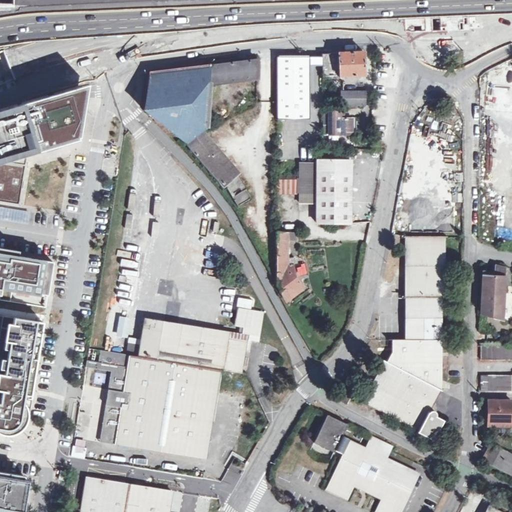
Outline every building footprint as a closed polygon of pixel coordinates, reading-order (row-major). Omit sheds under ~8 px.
[(443,17),(406,18),(406,33),(443,32),(443,17)] [(363,52),(338,53),(339,78),(342,78),(342,75),(363,75),(363,52)] [(321,54),(321,75),(336,75),(336,78),(339,78),(338,53),(321,54)] [(298,57),(276,57),(276,120),(308,120),(309,65),(298,65),(298,57)] [(256,59),(208,65),(207,83),(256,77),(256,59)] [(207,83),(208,65),(151,73),(144,110),(186,143),(200,132),(206,127),(207,83)] [(340,105),(365,105),(365,91),(345,91),(345,83),(340,83),(340,105)] [(64,92),(79,140),(88,85),(64,92)] [(0,163),(24,156),(27,155),(47,149),(45,145),(56,142),(58,146),(79,140),(64,92),(0,109),(0,163)] [(354,119),(343,119),(343,111),(339,111),(328,111),(328,124),(324,125),(324,134),(354,134),(354,119)] [(209,171),(213,174),(224,188),(225,188),(229,194),(243,186),(236,174),(236,172),(200,132),(186,143),(190,148),(192,151),(209,171)] [(23,164),(24,156),(0,163),(0,201),(19,204),(25,165),(23,164)] [(316,160),(316,162),(316,204),(316,223),(350,223),(351,160),(316,160)] [(316,204),(316,162),(298,162),(298,204),(316,204)] [(298,191),(298,183),(291,183),(291,175),(276,174),(276,190),(298,191)] [(237,207),(251,199),(244,189),(231,197),(237,207)] [(30,212),(0,208),(0,217),(28,222),(30,212)] [(293,268),(293,257),(285,257),(285,240),(292,240),(295,238),(296,232),(275,231),(275,284),(286,300),(303,288),(291,273),(291,268),(293,268)] [(443,236),(405,236),(405,297),(440,297),(443,297),(443,236)] [(53,262),(0,253),(0,289),(13,291),(13,286),(48,291),(53,262)] [(494,273),(483,272),(481,314),(503,321),(505,269),(494,266),(494,273)] [(13,286),(13,291),(48,297),(48,291),(13,286)] [(440,339),(440,297),(405,297),(405,339),(440,339)] [(236,323),(245,324),(250,325),(248,337),(258,339),(262,313),(238,309),(236,323)] [(0,390),(2,391),(0,403),(0,432),(5,434),(9,435),(12,435),(17,433),(22,429),(26,425),(28,419),(28,414),(27,407),(23,407),(24,400),(31,401),(43,322),(3,316),(1,328),(12,330),(11,337),(6,337),(4,349),(9,350),(7,360),(2,359),(0,368),(6,370),(4,381),(0,380),(0,390)] [(117,335),(128,336),(129,317),(119,316),(117,335)] [(130,355),(219,369),(240,373),(243,355),(245,355),(247,347),(242,346),(243,335),(145,319),(141,346),(132,344),(130,355)] [(247,347),(248,337),(250,325),(245,324),(243,335),(242,346),(247,347)] [(440,390),(440,339),(405,339),(391,339),(391,352),(386,362),(439,389),(440,390)] [(480,360),(511,359),(511,344),(480,345),(480,360)] [(211,419),(219,369),(130,355),(104,350),(89,348),(86,366),(112,370),(100,440),(205,459),(211,419)] [(434,400),(439,389),(386,362),(384,361),(364,400),(418,429),(433,437),(442,421),(434,417),(435,416),(435,414),(432,412),(431,407),(434,406),(434,400)] [(511,374),(480,374),(480,390),(511,389),(511,374)] [(341,388),(342,389),(351,394),(355,385),(346,380),(341,388)] [(351,394),(342,389),(337,399),(346,404),(351,394)] [(486,425),(510,426),(511,401),(487,400),(486,425)] [(398,511),(417,474),(384,458),(390,444),(373,436),(366,450),(350,442),(348,446),(346,445),(349,439),(342,436),(347,424),(327,414),(314,442),(334,452),(335,450),(344,455),(328,489),(346,497),(352,483),(359,486),(360,489),(363,488),(383,498),(376,511),(377,511),(398,511)] [(432,440),(433,437),(418,429),(416,433),(432,440)] [(481,459),(511,474),(511,453),(490,442),(481,459)] [(86,448),(73,446),(72,455),(85,457),(86,448)] [(0,511),(24,511),(30,482),(0,476),(0,511)] [(83,511),(168,511),(172,491),(89,477),(83,511)]
